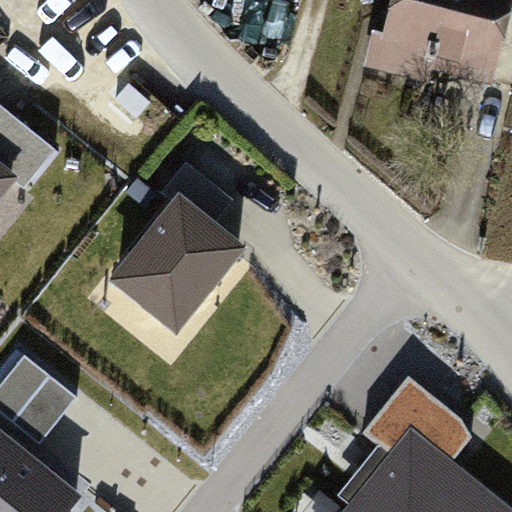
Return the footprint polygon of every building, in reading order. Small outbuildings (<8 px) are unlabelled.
[(511,0),(408,0),(399,38),(378,33),(370,66),(429,80),(433,63),(494,77),(511,0)] [(119,100),(140,119),(153,103),(133,85),(119,100)] [(0,198),(15,180),(27,189),(58,150),(0,104),(0,198)] [(242,251),(184,203),(120,280),(179,328),(242,251)] [(80,399),(28,357),(0,391),(0,408),(43,444),(80,399)] [(465,421),(412,377),(366,434),(399,460),(384,478),(391,484),(373,506),(367,500),(357,511),(504,511),(450,468),(475,439),(465,421)] [(0,436),(0,511),(69,511),(80,500),(0,436)]
